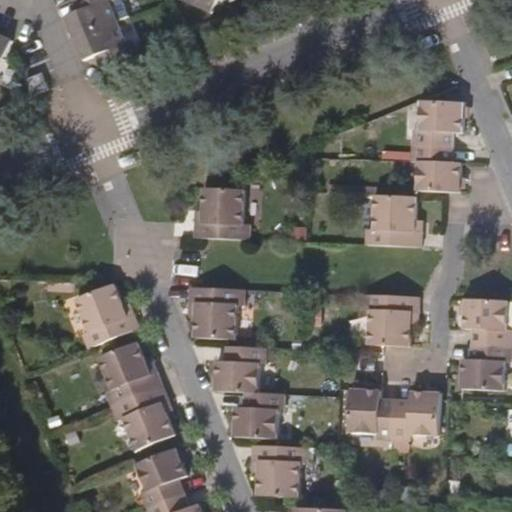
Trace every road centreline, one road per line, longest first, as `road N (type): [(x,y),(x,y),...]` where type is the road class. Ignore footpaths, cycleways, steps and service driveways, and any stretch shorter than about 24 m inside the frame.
road 1 (residential): [(242,511),(97,132)]
road 2 (residential): [(97,132),(418,0)]
road 3 (residential): [(410,362),(438,350),(459,209),(511,181)]
road 4 (residential): [(440,0),(511,177)]
road 5 (residential): [(97,132),(41,0)]
